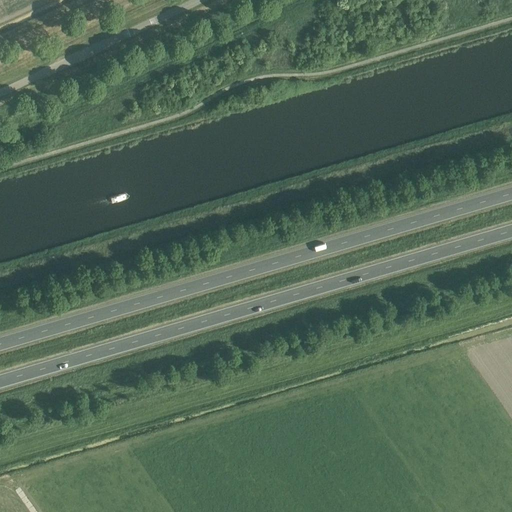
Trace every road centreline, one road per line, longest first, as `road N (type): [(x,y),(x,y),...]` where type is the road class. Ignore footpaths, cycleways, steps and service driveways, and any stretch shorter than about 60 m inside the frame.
road 1 (trunk): [(511,193),(0,346)]
road 2 (trunk): [(0,384),(511,233)]
road 3 (tertiary): [(0,94),(200,0)]
